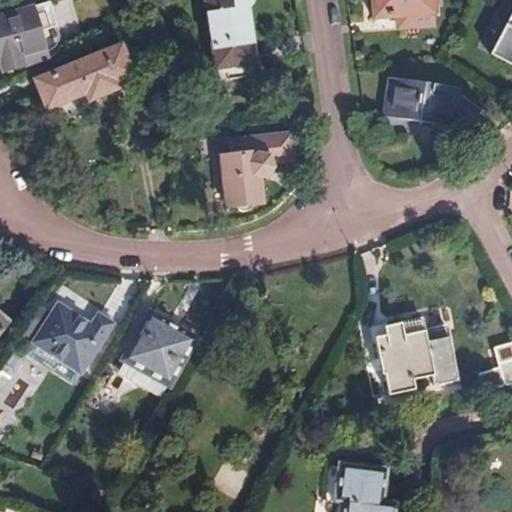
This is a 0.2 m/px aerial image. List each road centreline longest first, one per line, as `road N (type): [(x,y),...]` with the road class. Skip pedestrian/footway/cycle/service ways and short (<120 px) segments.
road 1 (residential): [(3,229),(121,251),(234,257),(354,223)]
road 2 (residential): [(354,223),(316,0)]
